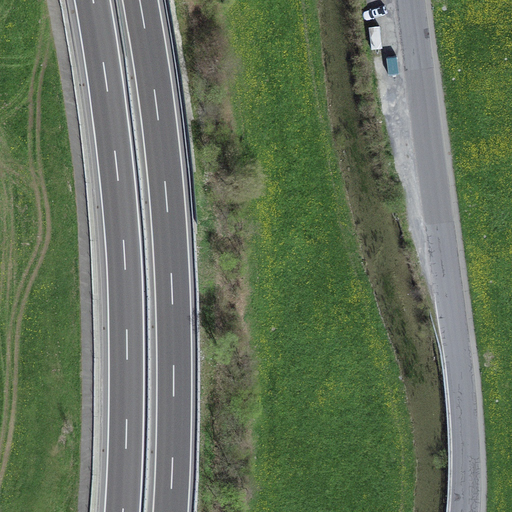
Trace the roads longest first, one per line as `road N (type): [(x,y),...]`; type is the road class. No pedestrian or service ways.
road 1 (unclassified): [(466,511),(465,381),(410,0)]
road 2 (motorway): [(170,511),(168,217),(139,0)]
road 3 (motorway): [(93,0),(126,289),(123,511)]
